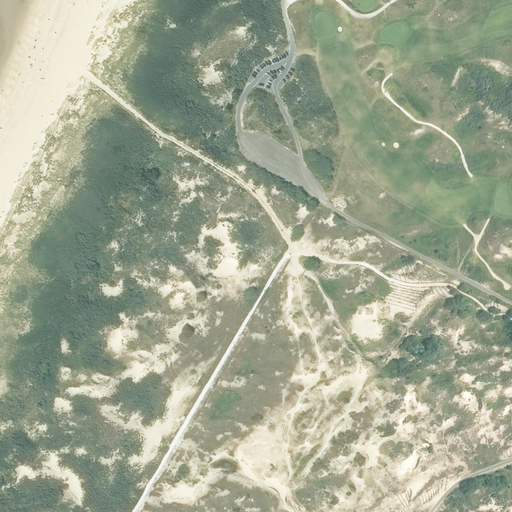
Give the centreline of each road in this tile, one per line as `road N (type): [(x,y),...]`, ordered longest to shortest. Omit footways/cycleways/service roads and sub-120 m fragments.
road 1 (unknown): [(288,494),(354,398),(363,374),(358,352),(254,194),(145,124),(82,71)]
road 2 (unknown): [(297,511),(286,483),(288,441),(300,395),(319,371),(297,262)]
